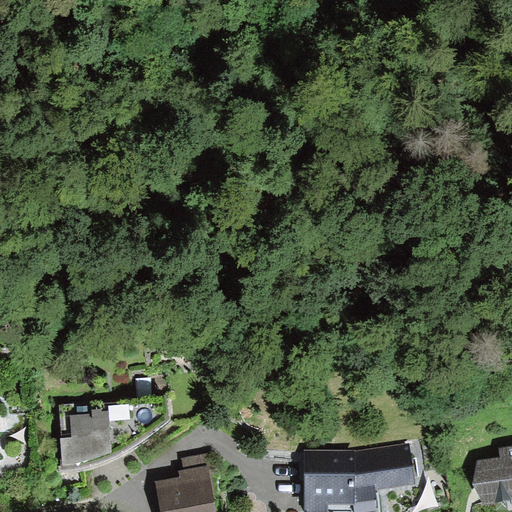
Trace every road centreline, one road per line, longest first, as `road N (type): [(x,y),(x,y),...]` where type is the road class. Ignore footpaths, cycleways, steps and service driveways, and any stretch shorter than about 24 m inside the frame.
road 1 (track): [(311,0),(0,76)]
road 2 (residential): [(125,502),(190,443),(215,439),(287,507)]
